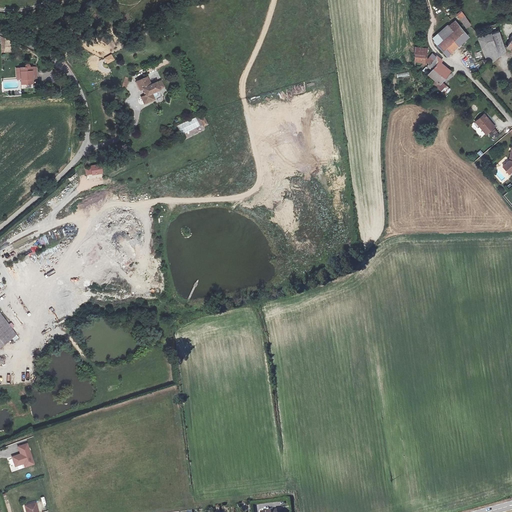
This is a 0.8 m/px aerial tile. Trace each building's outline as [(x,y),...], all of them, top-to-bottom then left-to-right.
[(461,10),(456,15),(467,29),(472,24),(461,10)] [(450,20),(453,24),(461,33),(465,30),(454,17),(450,20)] [(431,49),(441,58),(462,39),(451,27),(445,32),(447,34),(431,49)] [(491,35),(483,38),(494,55),(500,53),(491,35)] [(473,67),(474,67),(477,67),(479,66),(480,65),(481,60),(494,55),(483,38),(471,41),(477,59),(475,58),(472,60),(471,62),(472,65),(473,67)] [(511,40),(508,39),(499,50),(511,56),(511,40)] [(408,56),(406,66),(416,68),(417,58),(408,56)] [(431,90),(442,76),(433,67),(437,64),(432,59),(430,61),(426,57),(420,64),(427,70),(422,75),(429,83),(427,85),(431,90)] [(33,70),(20,70),(21,82),(30,82),(30,75),(34,74),(33,70)] [(146,78),(136,82),(138,89),(142,88),(144,94),(139,96),(142,103),(152,99),(150,92),(158,89),(157,88),(161,87),(159,81),(155,83),(155,82),(149,84),(146,78)] [(205,117),(198,120),(202,128),(208,125),(205,117)] [(478,117),(469,124),(480,137),(488,130),(478,117)] [(178,126),(182,135),(187,133),(183,124),(178,126)] [(511,174),(511,152),(505,152),(504,165),(497,171),(504,178),(510,172),(511,174)] [(86,177),(103,175),(102,165),(85,167),(86,177)] [(13,245),(14,248),(24,242),(22,239),(13,245)] [(56,322),(69,317),(67,313),(54,318),(56,322)] [(0,315),(0,345),(14,336),(0,315)] [(23,465),(24,468),(35,465),(28,443),(17,446),(20,454),(11,456),(15,467),(23,465)]
